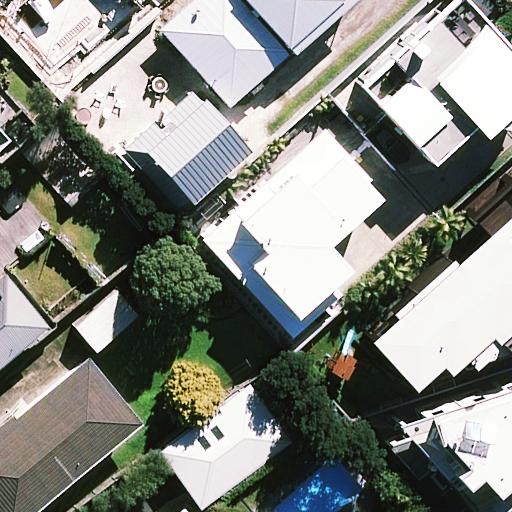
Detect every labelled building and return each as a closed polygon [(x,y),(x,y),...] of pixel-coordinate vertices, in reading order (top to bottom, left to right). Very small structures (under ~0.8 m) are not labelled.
[(0,0),(54,58),(115,0),(0,0)] [(334,0),(182,0),(156,23),(225,99),(334,0)] [(511,88),(511,54),(461,0),(431,0),(352,73),(425,152),(467,113),(475,122),(511,88)] [(0,128),(22,107),(0,85),(0,128)] [(246,144),(196,86),(137,135),(187,194),(246,144)] [(322,231),(374,183),(318,124),(200,234),(290,330),(334,289),(324,278),(347,257),(322,231)] [(491,338),(505,339),(511,337),(511,192),(363,326),(406,375),(431,353),(442,365),(467,343),(475,352),(491,338)] [(0,272),(0,353),(43,318),(3,269),(0,272)] [(136,311),(117,288),(74,324),(93,346),(136,311)] [(16,511),(136,417),(84,352),(0,418),(0,511),(16,511)] [(492,511),(511,496),(511,379),(500,365),(425,396),(398,419),(476,511),(492,511)] [(270,432),(244,394),(202,423),(228,461),(270,432)] [(186,511),(179,503),(169,511),(186,511)]
